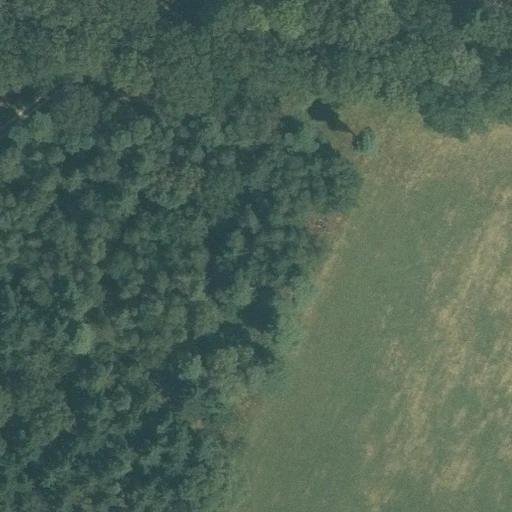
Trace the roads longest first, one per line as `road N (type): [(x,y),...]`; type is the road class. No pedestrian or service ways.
road 1 (track): [(511,54),(0,16)]
road 2 (track): [(0,130),(161,0)]
